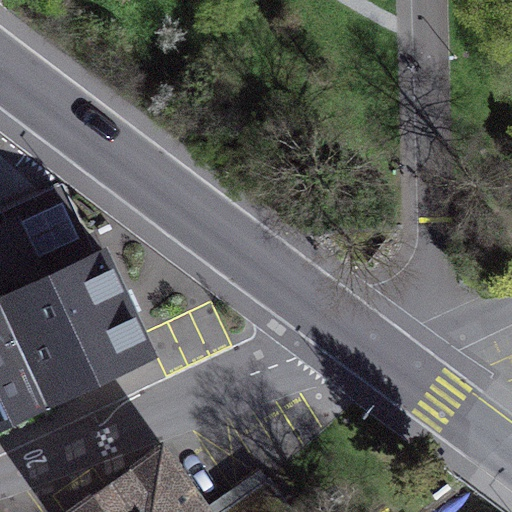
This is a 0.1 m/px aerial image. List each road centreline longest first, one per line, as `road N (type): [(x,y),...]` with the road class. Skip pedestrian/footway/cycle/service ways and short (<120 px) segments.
road 1 (secondary): [(0,63),(336,324)]
road 2 (residential): [(336,324),(293,359),(102,434)]
road 3 (secondary): [(404,373),(511,454)]
road 4 (residential): [(404,373),(454,329),(511,303)]
